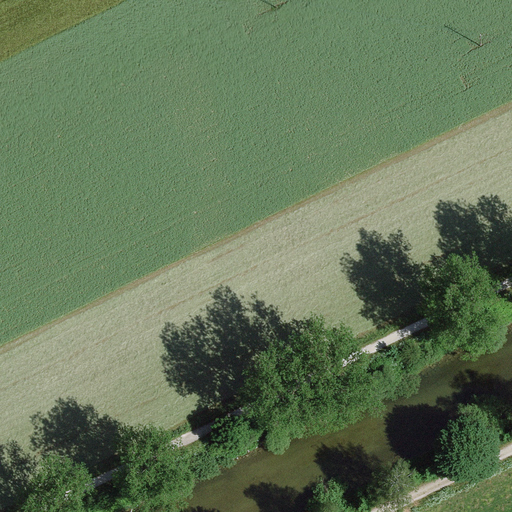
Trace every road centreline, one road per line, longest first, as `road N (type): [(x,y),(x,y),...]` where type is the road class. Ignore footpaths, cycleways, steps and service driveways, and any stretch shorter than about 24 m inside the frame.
road 1 (track): [(511,280),(24,511)]
road 2 (track): [(386,511),(511,451)]
